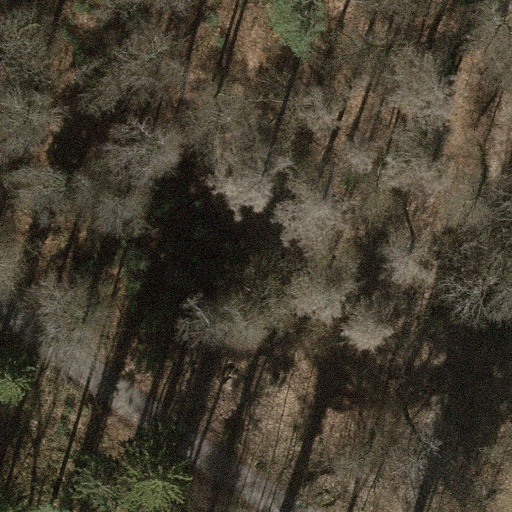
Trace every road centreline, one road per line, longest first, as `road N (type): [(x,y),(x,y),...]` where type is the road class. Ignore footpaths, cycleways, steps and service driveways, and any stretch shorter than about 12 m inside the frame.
road 1 (track): [(511,71),(435,511)]
road 2 (track): [(0,301),(293,511)]
